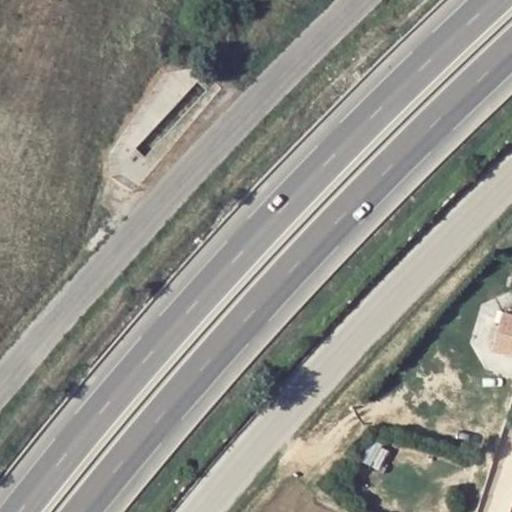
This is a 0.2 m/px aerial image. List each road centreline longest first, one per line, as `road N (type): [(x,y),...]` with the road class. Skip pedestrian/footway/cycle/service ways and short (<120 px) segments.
road 1 (trunk): [(499,0),(374,116),(147,360),(19,511)]
road 2 (trunk): [(75,511),(120,453),(511,44)]
road 3 (tertiary): [(367,0),(100,264),(0,381)]
road 4 (tertiary): [(511,179),(405,285),(202,511)]
